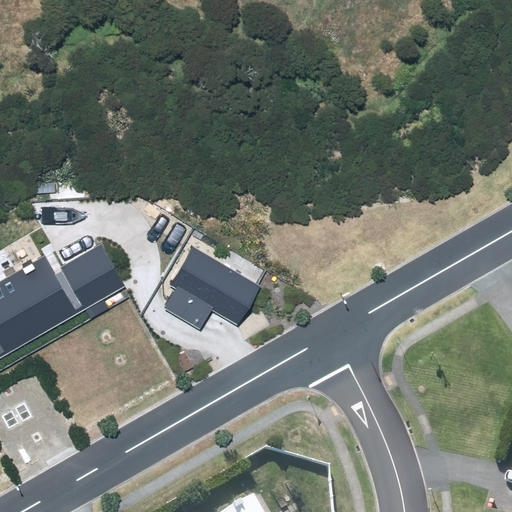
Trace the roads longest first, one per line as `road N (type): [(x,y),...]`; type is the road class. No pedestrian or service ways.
road 1 (residential): [(23,511),(334,334)]
road 2 (residential): [(334,334),(511,233)]
road 3 (residential): [(334,334),(389,445),(404,511)]
